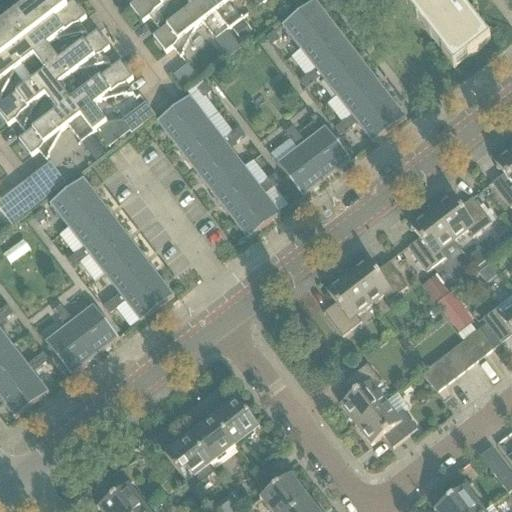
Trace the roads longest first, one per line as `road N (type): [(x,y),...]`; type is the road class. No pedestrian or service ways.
road 1 (tertiary): [(243,308),(511,102)]
road 2 (tertiary): [(11,486),(220,326)]
road 3 (residential): [(364,511),(220,326)]
road 4 (residential): [(121,152),(243,308)]
road 5 (residential): [(373,511),(511,405)]
